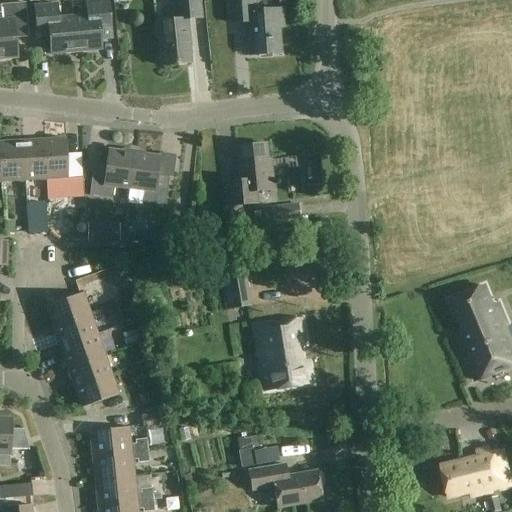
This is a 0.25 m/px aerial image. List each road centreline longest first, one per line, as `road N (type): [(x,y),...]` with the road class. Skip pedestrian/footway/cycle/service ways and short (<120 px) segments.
road 1 (residential): [(374,511),(352,160),(333,99)]
road 2 (residential): [(0,97),(140,115),(333,99)]
road 3 (residential): [(67,511),(27,381),(16,380)]
road 4 (residential): [(16,380),(23,280),(62,276)]
